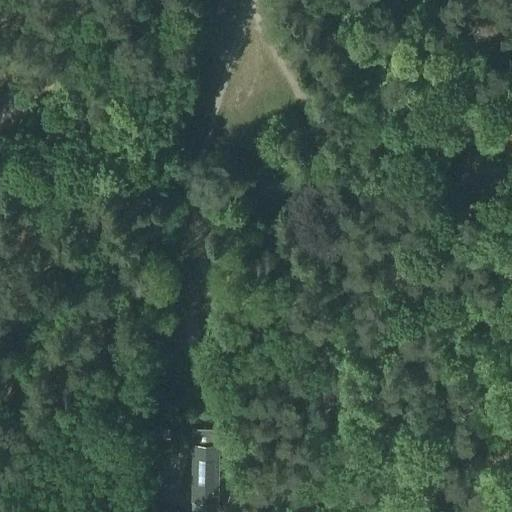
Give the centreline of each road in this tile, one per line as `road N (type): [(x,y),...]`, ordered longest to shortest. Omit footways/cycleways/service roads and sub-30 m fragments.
road 1 (track): [(413,511),(337,165),(302,79),(334,0)]
road 2 (track): [(408,488),(309,494),(230,463),(168,460),(20,476),(0,499)]
road 3 (track): [(340,178),(458,114)]
